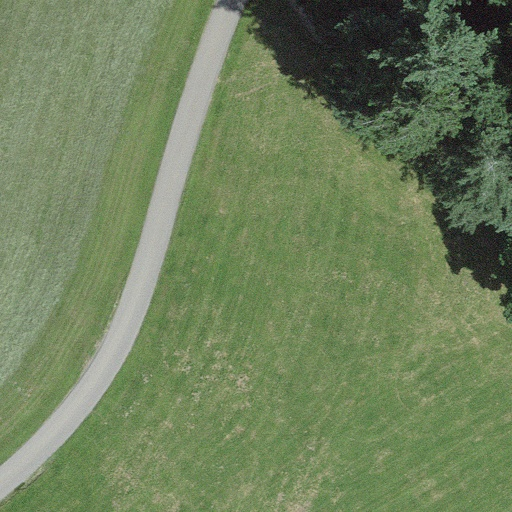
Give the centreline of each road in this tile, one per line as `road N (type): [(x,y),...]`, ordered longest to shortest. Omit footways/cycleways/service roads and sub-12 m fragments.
road 1 (unclassified): [(0,488),(111,362),(232,0)]
road 2 (track): [(511,108),(345,0)]
